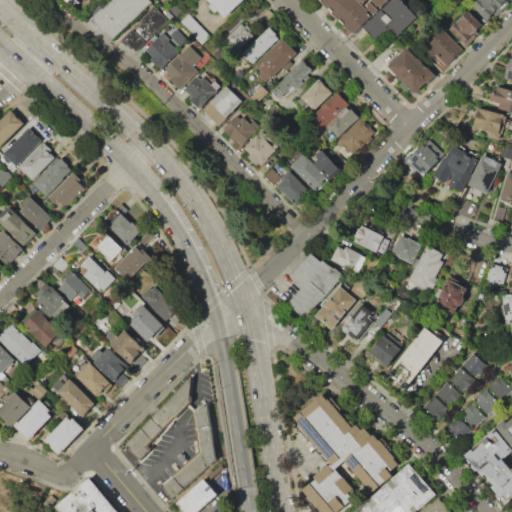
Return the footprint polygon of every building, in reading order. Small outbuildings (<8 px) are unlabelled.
[(114,38),(110,34),(109,35),(105,30),(104,31),(92,18),(102,8),(103,9),(111,2),(111,3),(114,0),(151,0),(153,2),(114,38)] [(209,6),(211,3),(208,0),(242,0),(224,17),(218,10),(215,12),(209,6)] [(320,0),(357,0),(372,15),(353,34),(320,0)] [(390,0),(404,0),(419,14),(399,34),(393,28),(387,28),(376,39),(364,27),(390,0)] [(479,0),(508,0),(510,2),(496,15),(494,13),(488,19),(474,5),(479,0)] [(169,8),(173,4),(181,12),(177,16),(169,8)] [(154,6),(168,22),(135,52),(122,39),(140,23),(138,21),(154,6)] [(470,10),(483,25),(477,31),(480,34),(466,46),(450,27),(470,10)] [(209,35),(187,13),(179,20),(201,43),(209,35)] [(265,27),(241,52),(227,38),(242,23),(248,30),(258,20),(265,27)] [(278,37),(251,65),(242,55),(270,27),(276,33),(275,34),(278,37)] [(443,30),(463,48),(449,63),(439,54),(434,59),(424,50),(443,30)] [(171,36),(176,31),(185,40),(180,46),(171,36)] [(146,49),(163,32),(169,39),(167,40),(178,51),(161,68),(152,59),(154,57),(146,49)] [(297,53),(268,82),(260,75),(264,72),(257,65),(283,39),(297,53)] [(190,44),(202,56),(194,65),(198,70),(180,88),(170,78),(172,75),(165,69),(190,44)] [(406,47),(436,74),(417,94),(410,88),(407,91),(400,84),(403,81),(388,67),(406,47)] [(301,59),(311,68),(301,79),(303,80),(287,98),(284,96),(279,101),(271,93),(301,59)] [(197,76),(200,79),(203,76),(211,84),(215,81),(221,87),(200,109),(190,99),(192,97),(184,89),(197,76)] [(318,78),(332,92),(316,110),(301,96),(318,78)] [(474,85),(487,88),(485,95),(473,92),(474,85)] [(498,85),(511,89),(511,110),(499,107),(500,103),(491,101),(493,93),(496,94),(498,85)] [(227,86),(242,101),(226,117),(211,102),(227,86)] [(335,91),(348,102),(324,129),(318,123),(319,122),(315,118),(316,116),(314,114),(335,91)] [(203,109),(209,103),(225,118),(218,125),(203,109)] [(347,106),(351,110),(353,109),(360,117),(339,137),(328,125),(347,106)] [(480,107),(507,114),(500,141),(488,138),(490,131),(475,127),(480,107)] [(24,122),(0,146),(0,122),(12,110),(24,122)] [(237,114),(242,119),(244,116),(251,123),(253,121),(260,127),(241,146),(224,128),(237,114)] [(360,118),(377,132),(356,154),(340,140),(360,118)] [(42,140),(16,166),(3,153),(29,127),(42,140)] [(257,134),(260,138),(263,135),(277,149),(261,165),(258,162),(256,164),(247,156),(250,153),(244,147),(257,134)] [(19,166),(44,142),(51,149),(50,151),(56,157),(33,180),(19,166)] [(425,142),(441,157),(425,176),(408,160),(425,142)] [(455,146),(478,159),(460,191),(450,186),(456,175),(452,172),(446,183),(435,177),(446,157),(448,159),(455,146)] [(288,162),(299,150),(327,178),(316,190),(288,162)] [(322,150),(341,168),(330,178),(315,163),(319,159),(316,156),(322,150)] [(482,154),(501,163),(486,194),(483,193),(479,201),(466,195),(470,186),(468,185),(482,154)] [(34,183),(60,157),(71,168),(61,178),(62,178),(46,195),(34,183)] [(272,167),(281,177),(274,184),(264,174),(272,167)] [(11,176),(1,187),(0,185),(0,171),(3,168),(11,176)] [(290,170),(312,192),(298,206),(278,186),(283,181),(281,179),(290,170)] [(49,197),(73,172),(87,185),(65,207),(59,200),(55,203),(49,197)] [(502,176),(511,173),(511,200),(509,201),(502,176)] [(20,205),(29,196),(54,221),(45,230),(20,205)] [(0,216),(10,206),(36,233),(25,244),(0,219),(0,216)] [(495,206),(505,206),(504,221),(495,221),(495,206)] [(118,209),(141,231),(128,245),(105,223),(118,209)] [(352,240),(384,255),(391,240),(384,236),(385,233),(361,222),(352,240)] [(129,251),(112,268),(88,244),(105,227),(129,251)] [(0,234),(4,230),(23,249),(7,265),(0,258),(0,234)] [(401,234),(420,244),(410,264),(391,254),(401,234)] [(427,244),(407,279),(428,291),(444,263),(439,260),(443,253),(427,244)] [(331,258),(352,270),(361,255),(346,246),(343,249),(338,246),(331,258)] [(137,247),(142,251),(144,249),(153,258),(128,283),(115,269),(137,247)] [(290,301),(303,314),(339,276),(313,250),(291,272),(297,278),(293,282),(301,290),(290,301)] [(72,264),(85,252),(106,272),(108,270),(116,278),(101,293),(72,264)] [(506,267),(489,263),(485,282),(502,286),(506,267)] [(73,271),(91,289),(82,298),(77,293),(71,300),(59,287),(65,281),(64,280),(73,271)] [(447,277),(467,286),(463,294),(462,302),(456,309),(452,316),(444,312),(445,309),(434,304),(447,277)] [(357,278),(367,286),(362,292),(352,285),(357,278)] [(387,278),(397,283),(394,289),(384,284),(387,278)] [(141,296),(151,286),(153,288),(156,285),(178,308),(166,321),(141,296)] [(316,316),(332,329),(357,299),(341,285),(316,316)] [(52,286),(72,306),(57,321),(37,301),(52,286)] [(511,292),(501,293),(501,310),(504,309),(504,326),(511,326),(511,334),(511,333),(511,292)] [(116,298),(121,303),(115,308),(111,304),(116,298)] [(362,301),(374,310),(368,317),(374,321),(359,340),(342,328),(362,301)] [(143,303),(166,326),(149,342),(131,324),(141,313),(137,309),(143,303)] [(40,310),(61,331),(45,346),(25,325),(40,310)] [(382,313),(387,317),(380,327),(374,323),(382,313)] [(0,338),(13,325),(32,343),(34,341),(44,351),(28,367),(0,339),(0,338)] [(425,327),(443,340),(403,391),(393,383),(396,380),(388,374),(425,327)] [(107,338),(113,332),(118,337),(126,329),(132,336),(135,334),(141,340),(139,342),(146,349),(141,354),(147,359),(138,369),(107,338)] [(384,334),(401,347),(388,366),(370,353),(384,334)] [(0,343),(15,358),(2,371),(6,376),(2,380),(0,378),(0,343)] [(92,356),(99,349),(104,354),(110,347),(129,366),(122,372),(129,379),(120,387),(95,362),(96,361),(92,356)] [(463,364),(475,352),(488,365),(477,377),(463,364)] [(91,362),(111,382),(98,395),(78,375),(91,362)] [(450,379),(461,368),(474,381),(463,391),(450,379)] [(126,444),(139,460),(151,449),(146,444),(191,401),(192,374),(126,444)] [(488,386),(499,375),(511,388),(501,399),(488,386)] [(70,379),(95,403),(82,416),(58,392),(70,379)] [(0,381),(10,391),(0,401),(0,381)] [(437,393),(448,381),(461,393),(450,405),(437,393)] [(41,382),(48,390),(40,398),(33,391),(41,382)] [(474,400),(484,389),(499,403),(489,414),(474,400)] [(0,407),(16,391),(31,407),(12,426),(0,414),(0,407)] [(302,489),(319,511),(344,511),(362,498),(339,469),(346,463),(367,489),(400,464),(376,434),(373,437),(366,428),(362,430),(358,425),(351,430),(324,396),(297,417),(334,464),(302,489)] [(434,396),(448,409),(438,420),(424,406),(434,396)] [(40,400),(51,410),(48,412),(52,416),(29,441),(14,427),(40,400)] [(160,486),(172,499),(213,462),(215,463),(220,461),(215,452),(208,403),(193,412),(199,451),(160,486)] [(461,414),(471,403),(487,418),(476,428),(461,414)] [(44,440),(59,455),(85,429),(74,418),(72,420),(68,416),(44,440)] [(447,428),(458,416),(471,428),(460,440),(447,428)] [(511,446),(495,427),(504,419),(508,423),(511,419),(511,446)] [(465,455),(483,440),(487,445),(491,441),(487,436),(495,430),(511,449),(511,453),(504,460),(511,469),(511,499),(507,504),(503,499),(501,500),(496,494),(498,493),(492,486),(495,484),(486,474),(484,477),(480,472),(479,473),(468,461),(469,460),(465,455)] [(356,511),(420,511),(440,495),(413,463),(356,511)] [(90,477),(118,511),(57,511),(53,507),(90,477)] [(204,478),(218,494),(197,511),(183,511),(176,503),(204,478)] [(420,511),(454,511),(440,495),(420,511)]
